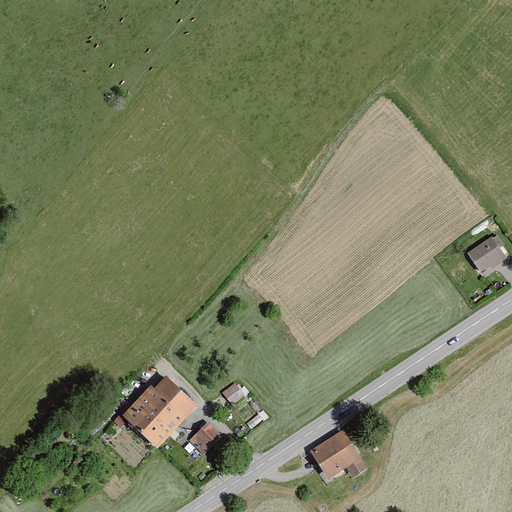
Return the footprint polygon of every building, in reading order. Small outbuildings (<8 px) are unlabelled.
[(494,237),(466,255),(482,279),(509,261),(494,237)] [(170,374),(130,419),(164,450),(204,405),(170,374)] [(225,395),(236,408),(247,399),(237,386),(225,395)] [(209,422),(191,443),(207,457),(225,436),(209,422)] [(317,452),(336,481),(370,458),(351,429),(317,452)]
